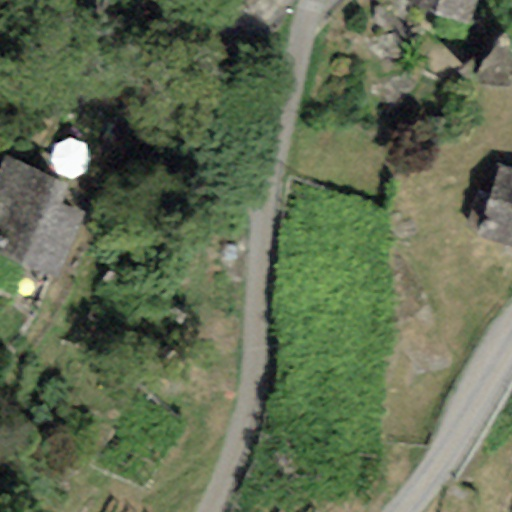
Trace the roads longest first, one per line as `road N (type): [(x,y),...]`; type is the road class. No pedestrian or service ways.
road 1 (unclassified): [(209,511),(254,358),(258,235),(310,0)]
road 2 (unclassified): [(511,354),(402,511)]
